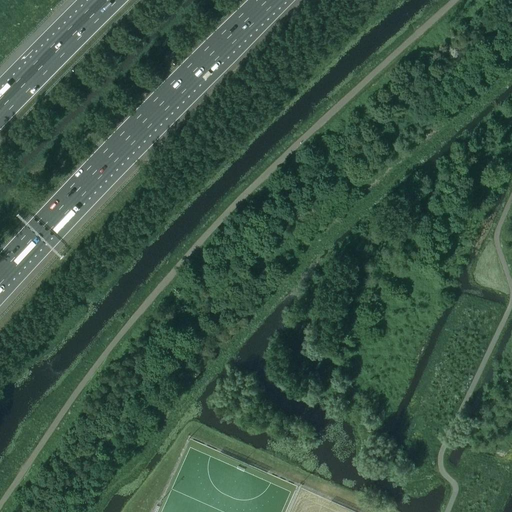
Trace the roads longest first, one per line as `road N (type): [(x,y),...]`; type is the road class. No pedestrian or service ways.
road 1 (motorway): [(0,273),(268,0)]
road 2 (motorway): [(107,0),(0,108)]
